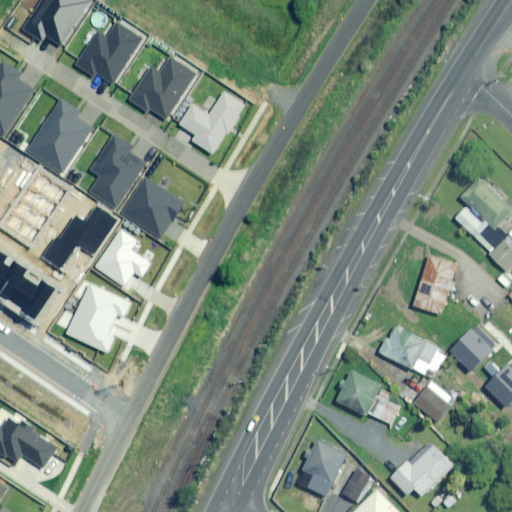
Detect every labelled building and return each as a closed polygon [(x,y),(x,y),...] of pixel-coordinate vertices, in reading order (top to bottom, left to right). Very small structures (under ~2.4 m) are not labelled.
[(88,0),(45,0),(26,30),(44,42),(47,36),(63,46),(92,2),(88,0)] [(100,32),(78,65),(96,77),(98,74),(115,85),(144,40),(119,23),(109,38),(100,32)] [(168,120),(198,75),(172,58),(162,74),(153,68),(132,100),(150,112),(152,109),(168,120)] [(23,73),(5,61),(0,68),(0,132),(6,137),(37,91),(19,79),(23,73)] [(239,117),(246,106),(226,93),(211,117),(194,106),(181,125),(198,136),(194,142),(214,155),(228,134),(230,135),(241,118),(239,117)] [(80,111),(62,98),(27,150),(63,174),(94,129),(76,117),(80,111)] [(134,147),(115,134),(91,169),(101,176),(90,191),(116,208),(147,163),(130,152),(134,147)] [(65,189),(37,171),(29,183),(56,202),(65,189)] [(185,203),(146,177),(122,212),(161,238),(172,221),(173,222),(185,203)] [(511,242),(511,239),(508,236),(499,227),(498,226),(511,211),(511,209),(480,179),(462,198),(470,205),(466,208),(455,220),(478,241),(483,246),(491,254),(507,270),(511,264),(511,248),(509,245),(511,242)] [(29,183),(20,196),(48,214),(56,202),(29,183)] [(20,196),(12,208),(39,227),(48,214),(20,196)] [(95,253),(118,219),(98,205),(86,222),(76,215),(60,239),(57,237),(45,255),(62,266),(79,241),(95,253)] [(12,208),(2,223),(30,241),(39,227),(12,208)] [(138,241),(121,230),(96,267),(125,286),(135,272),(142,277),(151,264),(132,251),(138,241)] [(0,286),(17,262),(3,252),(0,257),(0,286)] [(459,266),(431,257),(415,306),(443,315),(459,266)] [(28,269),(17,262),(0,286),(0,297),(14,307),(31,281),(24,276),(28,269)] [(35,321),(57,289),(43,279),(39,286),(31,281),(14,307),(35,321)] [(123,318),(131,302),(91,283),(79,309),(113,325),(118,315),(123,318)] [(113,325),(79,309),(67,333),(107,353),(115,338),(108,335),(113,325)] [(478,320),(473,311),(459,319),(465,328),(478,320)] [(472,329),(451,351),(472,372),(494,350),(493,349),(497,345),(478,326),(474,331),(472,329)] [(448,354),(398,327),(391,340),(388,338),(380,352),(433,381),(448,354)] [(509,365),(487,386),(508,408),(511,404),(511,364),(510,366),(509,365)] [(377,395),(382,387),(353,373),(339,402),(367,416),(368,413),(372,415),(392,425),(401,407),(390,402),(393,395),(383,391),(381,397),(377,395)] [(455,401),(432,382),(415,403),(438,422),(455,401)] [(23,422),(13,415),(6,426),(0,421),(0,448),(9,455),(10,453),(21,460),(26,452),(48,466),(61,446),(35,430),(38,425),(26,417),(23,422)] [(348,455),(320,440),(305,470),(316,476),(310,487),(327,496),(348,455)] [(454,466),(435,447),(414,467),(409,462),(392,478),(409,496),(416,488),(423,496),(454,466)] [(360,466),(342,492),(358,503),(376,477),(360,466)] [(0,501),(12,485),(0,476),(0,501)] [(40,486),(22,476),(12,493),(29,503),(40,486)] [(398,511),(377,490),(355,511),(398,511)]
